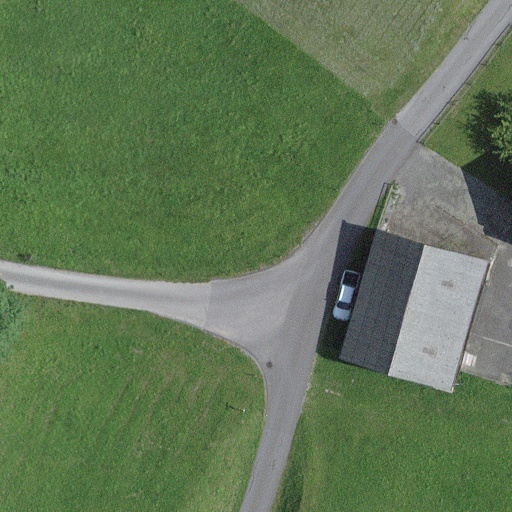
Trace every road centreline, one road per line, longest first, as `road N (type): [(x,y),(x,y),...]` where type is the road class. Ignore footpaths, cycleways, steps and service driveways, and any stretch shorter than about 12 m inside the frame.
road 1 (unclassified): [(246,511),(303,321),(367,191),(509,0)]
road 2 (track): [(0,276),(303,321)]
